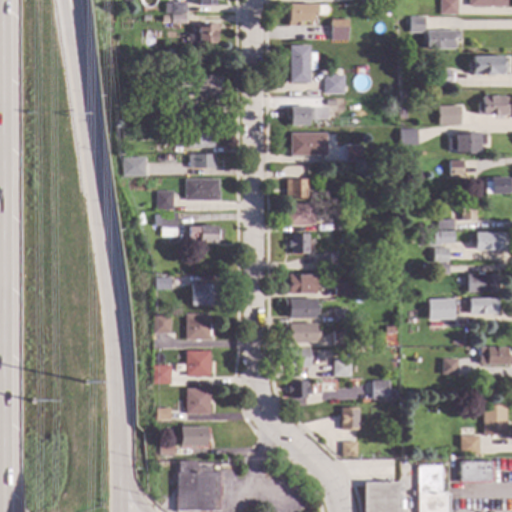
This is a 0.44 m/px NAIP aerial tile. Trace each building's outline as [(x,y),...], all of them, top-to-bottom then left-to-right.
[(455,0),(455,15),(437,16),(437,0),(455,0)] [(183,14),(162,14),(162,4),(183,3),(183,14)] [(325,9),(325,14),(322,16),(310,16),(310,22),(300,22),(300,27),(285,26),(286,5),(322,6),(325,9)] [(183,24),(168,24),(168,23),(160,23),(160,17),(168,17),(168,15),(183,15),(183,24)] [(421,33),(406,33),(406,17),(421,17),(421,33)] [(345,42),(328,42),(328,20),(345,20),(345,42)] [(216,35),(213,36),(214,43),(185,44),(185,35),(195,35),(195,25),(216,24),(216,35)] [(456,40),(450,41),(450,50),(421,50),(421,45),(424,45),(424,32),(456,32),(456,40)] [(306,53),(313,53),(313,68),(307,68),(307,83),(287,83),(286,47),(306,47),(306,53)] [(501,66),(503,66),(503,75),(470,76),(469,58),(501,57),(501,66)] [(447,88),(430,87),(430,70),(448,71),(447,88)] [(219,95),(188,95),(188,87),(177,87),(178,75),(219,75),(219,95)] [(341,95),(320,95),(320,76),(341,76),(341,95)] [(502,105),(506,105),(506,116),(502,116),(502,117),(479,117),(479,116),(475,116),(475,103),(479,103),(479,98),(502,97),(502,105)] [(183,101),(182,123),(167,122),(167,101),(183,101)] [(310,122),(306,122),(306,126),(287,126),(287,108),(310,108),(310,122)] [(457,126),(442,127),(442,120),(440,121),(440,112),(442,111),(442,110),(456,110),(457,126)] [(415,146),(397,147),(396,130),(414,130),(415,146)] [(210,148),(184,148),(184,131),(210,131),(210,148)] [(323,156),(287,157),(287,134),(323,134),(323,156)] [(476,135),(482,135),(483,153),(476,153),(476,155),(452,155),(451,152),(446,152),(445,140),(452,140),(452,134),(476,134),(476,135)] [(353,147),(344,147),(343,137),(352,137),(353,147)] [(359,146),(343,146),(343,162),(360,162),(359,146)] [(212,169),(186,169),(186,155),(212,156),(212,169)] [(141,177),(119,177),(118,159),(141,158),(141,177)] [(460,176),(446,176),(446,161),(460,161),(460,176)] [(505,180),(509,180),(509,194),(505,194),(505,195),(488,195),(488,194),(482,194),(482,179),(505,178),(505,180)] [(215,192),(216,192),(216,202),(181,202),(181,180),(215,180),(215,192)] [(304,200),(283,199),(283,180),(304,181),(304,200)] [(169,211),(152,210),(152,192),(169,192),(169,211)] [(472,222),(457,222),(457,203),(472,202),(472,222)] [(311,226),(284,226),(284,204),(311,204),(311,226)] [(173,213),(172,238),(156,237),(157,228),(151,228),(151,214),(157,214),(157,213),(173,213)] [(348,231),(330,231),(330,213),(348,214),(348,231)] [(141,224),(133,226),(131,216),(138,214),(141,224)] [(452,221),(451,232),(433,232),(433,220),(452,221)] [(213,227),(213,230),(218,230),(218,241),(213,240),(213,244),(185,243),(185,227),(196,227),(196,226),(213,227)] [(449,244),(436,244),(436,247),(424,247),(424,237),(429,237),(429,232),(449,232),(449,244)] [(503,251),(489,251),(489,252),(471,251),(471,234),(503,233),(503,251)] [(305,255),(287,255),(287,249),(285,250),(285,242),(288,242),(288,236),(304,235),(305,255)] [(444,263),(428,263),(429,249),(444,249),(444,263)] [(334,273),(317,273),(316,254),(333,254),(334,273)] [(445,265),(445,275),(429,275),(429,264),(445,265)] [(496,295),(465,297),(464,276),(495,275),(496,295)] [(312,295),(284,295),(284,285),(280,285),(280,276),(312,276),(312,295)] [(167,291),(151,291),(151,278),(167,279),(167,291)] [(191,285),(215,286),(214,306),(187,306),(187,283),(191,283),(191,285)] [(347,297),(332,297),(331,285),(347,285),(347,297)] [(494,314),(481,314),(481,316),(465,315),(465,299),(494,299),(494,314)] [(312,308),(316,308),(316,315),(312,315),(312,319),(285,319),(285,310),(281,310),(281,300),(312,300),(312,308)] [(450,321),(435,321),(435,306),(450,306),(450,321)] [(343,323),(330,324),(330,310),(343,310),(343,323)] [(167,334),(149,335),(149,315),(167,315),(167,334)] [(206,341),(182,341),(181,315),(206,315),(206,341)] [(312,333),(316,333),(317,339),(312,339),(313,343),(285,344),(285,334),(281,334),(281,325),(312,324),(312,333)] [(345,347),(330,347),(330,332),(345,332),(345,347)] [(504,348),(503,357),(508,358),(507,366),(503,366),(476,365),(476,347),(504,348)] [(305,356),(307,356),(306,368),(286,368),(286,366),(281,366),(281,351),(285,351),(285,350),(305,350),(305,356)] [(206,377),(182,378),(182,352),(206,352),(206,377)] [(347,377),(330,377),(330,360),(347,360),(347,377)] [(454,360),(453,376),(438,375),(438,360),(454,360)] [(168,385),(150,385),(149,367),(167,366),(168,385)] [(303,388),(309,388),(309,395),(304,395),(304,399),(287,399),(287,393),(285,394),(284,387),(287,387),(287,382),(303,382),(303,388)] [(386,400),(369,400),(369,382),(385,382),(386,400)] [(206,415),(182,415),(182,390),(206,390),(206,415)] [(503,437),(480,437),(479,406),(503,406),(503,437)] [(167,422),(153,422),(152,410),(167,409),(167,422)] [(354,431),(338,431),(338,409),(354,409),(354,431)] [(203,447),(177,447),(177,428),(203,428),(203,447)] [(475,455),(457,456),(457,437),(475,437),(475,455)] [(353,458),(338,458),(338,443),(353,443),(353,458)] [(172,456),(156,456),(156,446),(172,446),(172,456)] [(193,467),(208,467),(208,474),(216,474),(216,511),(173,511),(173,473),(175,473),(175,462),(193,462),(193,467)] [(488,479),(485,482),(456,482),(456,463),(488,463),(488,479)] [(438,494),(442,494),(442,495),(446,495),(446,511),(414,511),(414,467),(438,467),(438,494)] [(394,484),(394,511),(360,511),(360,484),(394,484)]
